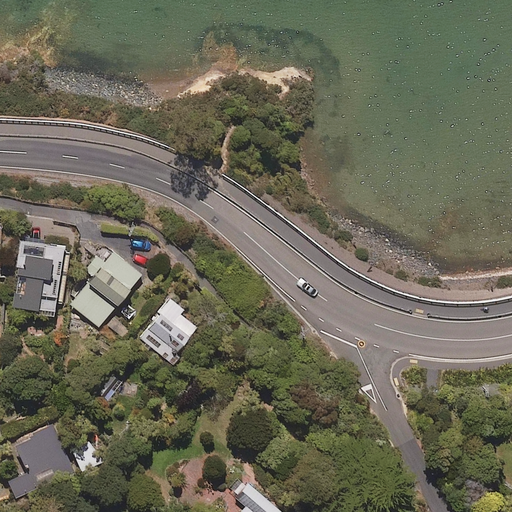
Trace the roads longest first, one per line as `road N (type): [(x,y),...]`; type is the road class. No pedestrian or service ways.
road 1 (secondary): [(361,320),(166,182),(72,156),(0,150)]
road 2 (residential): [(440,511),(357,347),(361,320)]
road 3 (secondary): [(511,334),(431,338),(361,320)]
